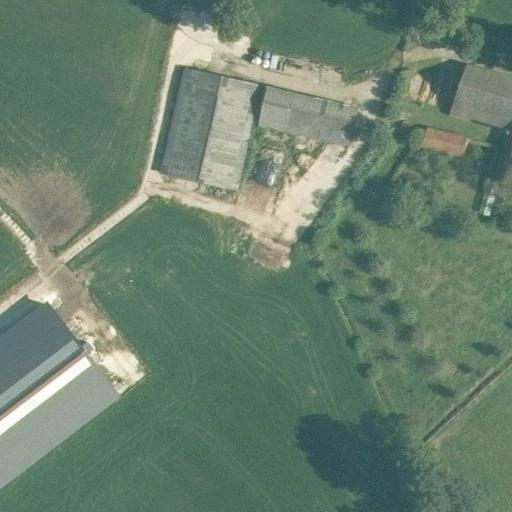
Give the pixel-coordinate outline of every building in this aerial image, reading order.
[(450,114),(509,133),(496,180),(511,184),(511,183),(511,77),(467,65),(450,114)] [(186,67),(181,87),(161,172),(236,189),(251,124),(260,84),(186,67)] [(333,122),(337,102),(267,86),(262,106),(259,124),(328,139),(333,122)] [(428,126),(422,147),(450,154),(456,133),(428,126)] [(0,481),(116,392),(49,304),(0,341),(0,481)]
